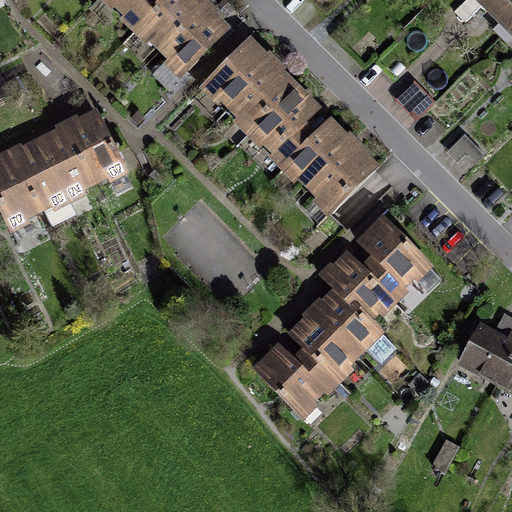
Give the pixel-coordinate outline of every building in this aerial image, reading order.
[(207,0),(88,0),(179,90),(238,30),(207,0)] [(511,0),(458,0),(511,55),(511,0)] [(262,46),(205,99),(320,221),(377,167),(262,46)] [(414,111),(426,91),(412,82),(399,102),(414,111)] [(97,112),(0,162),(0,230),(9,248),(134,183),(97,112)] [(466,135),(451,150),(467,167),(482,153),(466,135)] [(241,378),(303,435),(440,285),(377,228),(241,378)] [(511,334),(497,328),(476,374),(511,390),(511,334)] [(435,468),(449,472),(457,445),(443,441),(435,468)]
